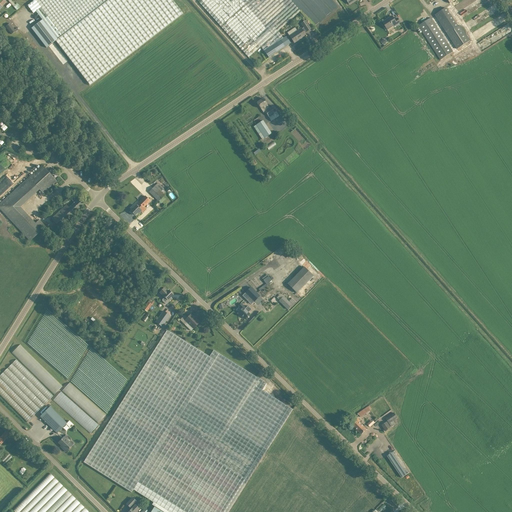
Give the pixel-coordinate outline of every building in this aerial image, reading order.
[(36,11),(43,20),(57,39),(55,41),(90,85),(183,14),(172,0),(34,0),(27,6),(33,13),(36,11)] [(283,38),(278,31),(301,12),(290,0),(202,0),(199,2),(219,23),(249,58),(261,46),(269,58),(285,46),(281,40),(283,38)] [(460,25),(458,27),(446,8),(435,15),(457,49),(470,40),(460,25)] [(383,22),(384,24),(387,30),(393,26),(394,27),(401,23),(398,18),(395,20),(392,16),(383,22)] [(431,18),(418,26),(440,60),(453,51),(431,18)] [(32,28),(37,35),(47,48),(55,41),(57,39),(43,20),(32,28)] [(306,20),(301,23),(306,33),(311,30),(306,20)] [(11,33),(15,31),(9,23),(6,26),(11,33)] [(301,28),(289,36),(294,43),(306,35),(301,28)] [(257,103),(258,105),(263,112),(265,111),(268,116),(277,110),(273,105),(269,108),(263,98),(257,103)] [(263,120),(255,125),(264,138),(271,134),(263,120)] [(42,166),(38,169),(29,178),(39,190),(43,193),(52,184),(56,181),(42,166)] [(18,207),(39,190),(29,178),(0,202),(0,210),(30,241),(43,225),(36,218),(32,221),(18,207)] [(149,192),(153,196),(158,201),(164,195),(163,194),(166,191),(164,189),(158,183),(149,192)] [(150,202),(145,196),(138,203),(138,204),(136,206),(136,205),(130,211),(135,215),(137,213),(139,214),(141,211),(142,213),(146,209),(144,208),(150,202)] [(66,205),(51,219),(59,227),(83,204),(79,199),(69,208),(66,205)] [(297,293),(314,276),(305,267),(288,284),(294,290),(297,293)] [(260,296),(251,287),(245,293),(254,302),(260,296)] [(164,288),(159,292),(164,297),(162,299),(162,301),(165,304),(167,304),(172,299),(170,297),(173,295),(169,290),(168,291),(164,288)] [(284,296),(283,298),(280,301),(288,309),(296,302),(292,298),(289,301),(284,296)] [(238,313),(244,319),(249,314),(248,313),(251,309),(248,306),(246,308),(241,303),(239,306),(241,309),(238,313)] [(163,311),(157,321),(158,321),(162,324),(163,325),(170,316),(163,311)] [(185,315),(180,320),(185,325),(187,323),(193,329),(199,322),(196,319),(197,319),(194,316),(193,317),(191,314),(187,318),(185,315)] [(266,383),(219,353),(213,350),(209,357),(167,330),(83,462),(132,493),(134,490),(153,502),(152,504),(155,506),(151,511),(227,511),(293,409),(262,390),(266,383)] [(54,394),(62,386),(19,345),(12,353),(49,388),(48,389),(54,394)] [(17,359),(0,375),(0,394),(27,422),(53,396),(17,359)] [(98,424),(106,415),(69,383),(64,389),(70,389),(72,391),(71,395),(74,397),(77,398),(74,400),(73,400),(82,408),(89,409),(94,409),(99,413),(98,424)] [(50,407),(44,413),(40,416),(57,433),(67,423),(50,407)] [(386,418),(391,427),(397,423),(394,420),(397,418),(394,413),(386,418)] [(362,434),(363,432),(366,429),(360,422),(361,421),(356,416),(353,419),(356,422),(353,426),(362,434)] [(379,427),(383,433),(391,428),(387,422),(379,427)] [(0,434),(0,442),(2,444),(6,438),(6,439),(8,437),(10,438),(13,434),(11,432),(7,429),(2,435),(1,433),(0,434)] [(66,452),(69,449),(74,444),(74,443),(71,441),(71,439),(68,435),(65,436),(64,437),(58,443),(63,447),(62,448),(66,452)] [(388,455),(402,478),(411,473),(397,450),(388,455)] [(8,453),(2,459),(6,464),(13,457),(8,453)] [(90,511),(52,474),(14,511),(15,511),(90,511)] [(132,498),(126,504),(130,508),(130,507),(132,509),(128,511),(135,511),(139,508),(140,507),(136,504),(136,505),(134,503),(136,501),(132,498)]
